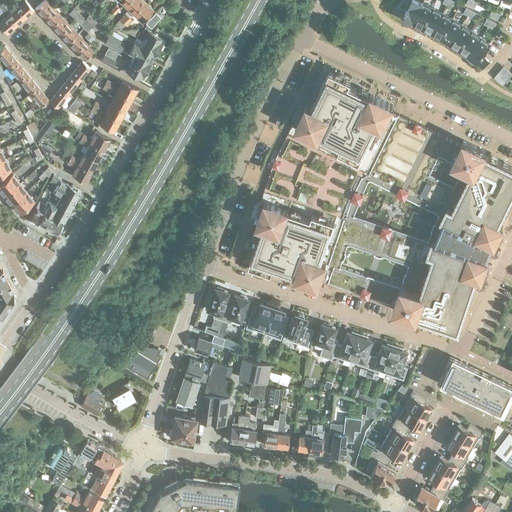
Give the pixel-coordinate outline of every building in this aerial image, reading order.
[(24,0),(16,7),(25,17),(34,10),(25,0),(24,0)] [(43,0),(35,8),(44,17),(53,7),(46,0),(43,0)] [(129,16),(133,12),(143,0),(127,0),(124,3),(129,8),(119,18),(120,19),(115,24),(118,27),(129,16)] [(153,8),(144,0),(143,0),(133,12),(141,20),(153,8)] [(403,18),(413,23),(422,2),(417,0),(402,0),(399,6),(406,9),(405,10),(407,11),(403,18)] [(416,26),(422,29),(433,7),(422,2),(413,23),(417,24),(416,26)] [(116,4),(110,10),(115,14),(120,8),(116,4)] [(16,25),(25,17),(16,7),(7,15),(16,25)] [(53,7),(44,17),(52,25),(62,16),(53,7)] [(428,30),(432,32),(442,13),(433,7),(422,29),(427,32),(428,30)] [(152,26),(162,14),(156,9),(146,21),(152,26)] [(434,36),(440,39),(452,18),(442,13),(432,32),(435,34),(434,36)] [(87,31),(97,21),(89,14),(79,24),(87,31)] [(0,24),(8,33),(16,25),(7,15),(0,21),(0,24)] [(60,33),(70,24),(62,16),(52,25),(60,33)] [(132,20),(129,16),(118,27),(120,29),(125,24),(127,26),(132,20)] [(446,40),(450,43),(462,24),(452,18),(440,39),(445,42),(446,40)] [(68,42),(78,33),(70,24),(60,33),(68,42)] [(452,47),(457,50),(471,30),(462,24),(450,43),(453,45),(452,47)] [(123,29),(142,40),(160,50),(163,44),(161,44),(163,41),(161,41),(163,37),(144,27),(141,31),(140,30),(139,28),(123,29)] [(464,52),(467,54),(480,37),(471,30),(457,50),(463,54),(464,52)] [(68,42),(76,50),(86,41),(78,33),(68,42)] [(109,34),(105,42),(120,50),(121,48),(128,52),(129,51),(134,54),(131,59),(149,69),(152,63),(151,62),(150,61),(151,57),(131,46),(109,34)] [(480,37),(467,54),(476,61),(483,67),(488,60),(482,55),(484,53),(483,52),(489,43),(480,37)] [(131,46),(151,57),(153,54),(155,55),(155,54),(157,55),(160,50),(142,40),(139,45),(134,41),(131,46)] [(84,59),(86,57),(94,49),(86,41),(76,50),(84,59)] [(0,49),(0,55),(8,65),(16,59),(5,46),(0,49)] [(116,59),(115,59),(118,53),(108,47),(105,53),(100,60),(112,66),(116,59)] [(19,79),(27,72),(16,59),(8,65),(19,79)] [(146,74),(149,69),(131,59),(125,70),(140,78),(142,74),(144,75),(145,73),(146,74)] [(82,60),(66,80),(74,87),(90,67),(82,60)] [(104,77),(108,71),(102,68),(98,73),(95,79),(104,84),(112,88),(115,83),(104,77)] [(492,242),(494,243),(503,225),(497,222),(511,192),(511,165),(503,161),(503,162),(486,154),(484,153),(485,150),(463,139),(461,144),(391,109),(393,105),(370,94),(368,98),(366,97),(367,94),(349,85),(351,80),(329,69),(311,107),(306,104),(303,111),(300,109),(295,118),(299,120),(296,126),(292,124),(286,135),(275,158),(273,164),(261,199),(265,201),(262,207),(259,206),(256,215),(259,216),(257,223),(262,225),(249,264),(272,272),(273,267),(293,273),(294,271),(297,271),(295,276),(319,284),(320,279),(361,293),(361,294),(368,297),(368,296),(395,304),(393,309),(416,317),(417,314),(437,321),(437,322),(459,330),(466,308),(465,307),(476,275),(482,277),(488,258),(486,257),(487,254),(495,257),(499,248),(491,245),(492,242)] [(503,84),(508,79),(499,71),(494,77),(503,84)] [(19,79),(30,92),(38,85),(27,72),(19,79)] [(123,79),(118,88),(115,86),(114,88),(131,98),(137,87),(123,79)] [(57,107),(74,87),(66,80),(49,100),(57,107)] [(109,92),(112,88),(104,84),(102,88),(109,92)] [(48,98),(38,85),(30,92),(41,105),(48,98)] [(126,109),(131,98),(114,88),(112,91),(115,93),(111,101),(126,109)] [(93,105),(100,109),(103,104),(95,100),(93,105)] [(102,110),(120,119),(126,109),(111,101),(108,106),(105,104),(102,110)] [(97,114),(100,109),(93,105),(90,110),(97,114)] [(114,130),(120,119),(102,110),(101,112),(104,114),(99,122),(114,130)] [(72,111),(69,118),(80,124),(83,117),(72,111)] [(26,125),(27,127),(30,133),(32,137),(36,134),(33,127),(36,125),(34,120),(30,122),(30,123),(26,125)] [(77,134),(103,149),(109,138),(95,130),(92,137),(83,132),(83,133),(79,130),(77,134)] [(54,136),(47,131),(43,135),(50,141),(54,136)] [(97,159),(103,149),(77,134),(75,137),(79,140),(79,141),(87,145),(83,152),(97,159)] [(39,141),(39,142),(47,156),(51,148),(39,141)] [(71,154),(69,158),(92,170),(97,159),(83,152),(80,158),(71,154)] [(5,158),(0,160),(0,173),(10,168),(5,158)] [(85,181),(92,170),(69,158),(67,162),(75,166),(71,174),(85,181)] [(46,174),(48,176),(51,171),(51,170),(48,166),(43,171),(46,174)] [(37,173),(34,169),(29,174),(32,178),(37,173)] [(42,179),(46,174),(43,171),(38,176),(42,179)] [(0,183),(0,190),(4,195),(20,183),(13,174),(9,176),(7,173),(0,178),(0,183),(0,184),(0,183)] [(56,185),(60,178),(53,174),(49,181),(56,185)] [(53,191),(61,195),(55,204),(51,213),(53,215),(62,221),(63,222),(81,190),(60,178),(56,185),(53,191)] [(4,195),(11,204),(26,191),(20,183),(4,195)] [(26,191),(11,204),(18,212),(33,200),(26,191)] [(28,218),(38,223),(38,222),(48,206),(45,204),(38,200),(28,218)] [(47,200),(45,204),(48,206),(38,222),(47,227),(53,215),(51,213),(55,204),(47,200)] [(47,227),(56,232),(62,221),(53,215),(47,227)] [(0,319),(12,302),(13,290),(2,268),(2,269),(0,269),(0,319)] [(224,305),(226,299),(228,291),(222,290),(223,288),(217,286),(217,288),(215,287),(213,294),(211,293),(208,302),(210,303),(208,309),(215,312),(213,317),(219,319),(224,305)] [(230,307),(227,306),(224,305),(219,319),(231,323),(233,317),(241,320),(243,313),(245,313),(247,305),(246,305),(248,298),(247,298),(247,296),(241,294),(240,295),(235,294),(230,307)] [(252,328),(263,332),(272,305),(266,303),(266,304),(260,302),(257,312),(252,310),(246,327),(251,329),(252,328)] [(272,305),(263,332),(274,335),(274,337),(280,339),(286,322),(281,320),(284,310),(278,308),(279,307),(272,305)] [(298,343),(307,346),(313,329),(307,327),(306,328),(303,327),(306,318),(304,317),(304,316),(303,314),(299,313),(298,314),(297,315),(295,314),(288,335),(299,338),(298,343)] [(338,339),(332,337),(333,333),(335,327),(329,325),(330,324),(323,322),(323,323),(321,323),(314,345),(322,347),(319,355),(331,359),(337,343),(338,339)] [(204,330),(217,335),(219,329),(206,324),(204,330)] [(350,361),(353,353),(359,333),(352,330),(351,333),(347,331),(342,345),(337,343),(331,359),(332,359),(333,355),(350,361)] [(359,333),(353,353),(350,361),(368,367),(372,355),(366,353),(371,339),(367,338),(367,336),(359,333)] [(221,349),(223,344),(199,336),(195,349),(207,354),(210,346),(221,349)] [(138,342),(124,364),(147,378),(160,356),(155,353),(158,348),(142,344),(138,342)] [(395,345),(387,342),(386,344),(382,343),(377,357),(372,355),(368,367),(385,372),(388,364),(395,345)] [(395,345),(388,364),(385,372),(392,375),(403,379),(407,367),(401,365),(406,351),(402,350),(402,347),(395,345)] [(511,397),(511,384),(453,356),(440,383),(504,414),(511,397)] [(189,357),(183,375),(186,376),(198,380),(208,383),(210,375),(201,371),(204,362),(192,358),(189,357)] [(271,363),(243,358),(239,377),(253,380),(250,395),(260,397),(258,407),(262,407),(263,401),(264,401),(266,382),(271,363)] [(197,405),(196,416),(201,417),(200,420),(226,423),(231,380),(229,379),(232,367),(227,366),(214,361),(210,375),(208,383),(205,392),(199,392),(197,405)] [(198,380),(186,376),(178,398),(177,397),(176,407),(184,408),(184,402),(190,403),(197,405),(199,392),(205,392),(208,383),(198,380)] [(311,387),(313,379),(305,376),(303,384),(311,387)] [(127,379),(109,389),(113,395),(112,396),(115,401),(114,402),(116,404),(118,407),(118,406),(134,397),(135,397),(129,387),(131,386),(127,379)] [(323,388),(329,390),(332,382),(326,380),(323,388)] [(398,388),(403,392),(407,386),(402,383),(398,388)] [(279,403),(282,387),(267,385),(265,401),(279,403)] [(95,414),(102,401),(99,399),(101,394),(93,389),(90,393),(88,392),(80,405),(95,414)] [(405,405),(425,417),(427,413),(429,414),(432,409),(430,408),(431,407),(423,402),(426,397),(413,389),(409,395),(410,395),(405,405)] [(395,420),(408,428),(411,423),(419,427),(421,428),(424,422),(423,421),(425,417),(405,405),(399,415),(398,414),(395,420)] [(287,447),(289,433),(283,432),(285,413),(279,412),(278,420),(275,446),(287,447)] [(193,440),(195,429),(193,428),(195,416),(183,414),(182,416),(175,415),(171,436),(193,440)] [(241,441),(244,415),(240,415),(240,417),(238,417),(237,422),(232,422),(229,442),(235,442),(235,440),(241,441)] [(253,443),(256,422),(248,422),(249,416),(244,415),(241,441),(253,443)] [(333,431),(331,452),(332,453),(332,454),(338,455),(338,453),(343,454),(343,449),(345,450),(345,444),(344,444),(344,440),(353,441),(354,429),(360,430),(361,417),(348,416),(344,415),(342,432),(333,431)] [(328,431),(330,417),(323,416),(321,430),(328,431)] [(263,431),(265,431),(263,444),(275,446),(278,420),(275,419),(274,425),(264,424),(263,431)] [(392,426),(386,436),(407,448),(409,444),(411,445),(414,440),(412,439),(413,438),(405,433),(408,428),(395,420),(391,426),(392,426)] [(453,433),(474,445),(479,436),(480,437),(484,431),(470,422),(467,428),(459,423),(458,424),(457,423),(454,429),(455,430),(453,433)] [(297,448),(309,450),(312,424),(308,423),(307,429),(305,429),(304,435),(299,434),(297,448)] [(312,424),(309,450),(321,451),(323,431),(316,430),(317,424),(312,424)] [(511,434),(509,432),(495,451),(511,463),(511,434)] [(468,456),(474,445),(453,433),(450,438),(449,437),(446,442),(447,443),(447,444),(455,448),(452,453),(466,461),(469,456),(468,456)] [(372,448),(390,459),(393,454),(401,459),(401,458),(403,458),(406,453),(404,452),(407,448),(386,436),(381,446),(375,443),(372,448)] [(91,458),(99,445),(88,438),(74,461),(79,463),(84,454),(91,458)] [(76,455),(68,450),(68,449),(68,448),(68,447),(67,447),(67,446),(66,446),(65,446),(64,446),(64,447),(63,447),(57,444),(47,461),(57,467),(52,479),(59,483),(76,455)] [(94,460),(103,464),(109,452),(103,448),(99,445),(91,458),(94,460)] [(390,459),(372,448),(368,454),(373,457),(366,468),(373,472),(372,474),(384,481),(385,480),(388,481),(388,480),(390,481),(394,474),(392,473),(395,469),(387,464),(390,459)] [(103,464),(116,472),(121,463),(120,458),(109,452),(103,464)] [(435,464),(456,476),(461,467),(462,468),(466,461),(452,453),(449,459),(441,454),(440,455),(439,454),(436,460),(437,460),(435,464)] [(105,494),(110,483),(91,472),(72,463),(70,467),(65,476),(70,479),(75,470),(85,475),(86,475),(94,480),(91,487),(105,494)] [(110,483),(116,472),(103,464),(100,470),(94,466),(91,472),(110,483)] [(450,486),(456,476),(435,464),(432,469),(431,468),(428,473),(429,474),(429,475),(436,480),(434,484),(447,492),(451,487),(450,486)] [(219,477),(218,482),(204,480),(204,476),(207,476),(207,475),(192,473),(192,474),(195,474),(194,479),(185,478),(160,491),(155,499),(151,497),(153,495),(152,494),(145,507),(146,507),(147,505),(151,507),(147,511),(175,511),(181,502),(182,502),(236,508),(237,508),(237,507),(236,507),(237,502),(237,501),(238,496),(238,491),(239,491),(239,490),(238,490),(239,485),(239,484),(232,483),(232,479),(233,479),(233,478),(219,477)] [(60,484),(58,488),(68,494),(97,509),(103,498),(89,490),(86,496),(76,491),(75,493),(72,491),(72,490),(60,484)] [(444,499),(447,492),(434,484),(430,490),(423,485),(420,490),(419,489),(415,495),(416,496),(415,497),(418,499),(417,501),(429,508),(430,506),(433,507),(439,496),(444,499)] [(95,511),(97,509),(68,494),(65,498),(77,504),(78,502),(82,504),(77,511),(95,511)] [(491,511),(492,511),(497,503),(490,499),(489,499),(487,499),(485,500),(484,501),(482,503),(473,496),(463,511),(464,511),(491,511)] [(43,511),(56,511),(62,502),(52,497),(43,511)] [(492,511),(491,511),(496,511),(498,509),(500,510),(502,505),(497,503),(492,511)]
